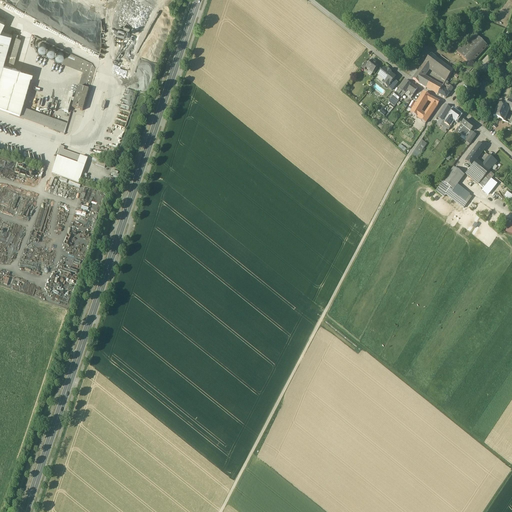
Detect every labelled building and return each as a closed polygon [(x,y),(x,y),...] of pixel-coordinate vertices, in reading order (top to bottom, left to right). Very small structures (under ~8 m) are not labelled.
[(0,20),(0,77),(12,36),(11,36),(0,33),(0,31),(4,23),(0,20)] [(129,34),(131,29),(118,25),(115,34),(122,37),(120,42),(125,44),(130,46),(133,35),(129,34)] [(462,50),(458,54),(470,66),(488,47),(476,35),(462,50)] [(12,36),(0,77),(0,99),(12,104),(20,76),(11,74),(21,41),(12,36)] [(46,50),(47,48),(46,47),(45,46),(44,45),(42,44),(41,45),(39,46),(38,47),(38,49),(38,50),(39,52),(41,52),(42,53),(44,52),(45,52),(46,50)] [(55,54),(55,52),(55,51),(54,49),(53,48),(51,48),(49,49),(48,49),(47,51),(47,52),(47,54),(48,55),(49,56),(51,57),(53,56),(54,55),(55,54)] [(64,58),(64,57),(64,55),(63,54),(61,53),(60,52),(58,52),(56,53),(55,55),(55,56),(55,58),(56,59),(58,60),(59,61),(61,60),(63,60),(64,58)] [(92,64),(67,53),(61,64),(82,73),(79,85),(89,88),(95,69),(92,64)] [(446,66),(431,55),(424,64),(430,68),(439,75),(446,66)] [(378,67),(374,64),(375,62),(372,60),(368,65),(366,68),(370,71),(370,70),(374,73),(378,67)] [(430,68),(424,64),(419,71),(425,75),(430,68)] [(486,65),(481,70),(485,73),(489,69),(486,65)] [(454,72),(446,66),(439,75),(447,81),(454,72)] [(391,73),(388,71),(387,72),(384,69),(378,76),(386,82),(384,85),(387,87),(388,87),(394,79),(395,78),(390,74),(391,73)] [(425,75),(419,71),(413,79),(419,84),(424,77),(425,75)] [(424,77),(419,84),(422,86),(427,79),(424,77)] [(398,83),(394,79),(388,87),(392,90),(398,83)] [(427,79),(422,86),(426,88),(431,81),(427,79)] [(411,85),(405,81),(399,89),(403,92),(405,93),(411,85)] [(442,87),(431,81),(426,88),(433,93),(438,95),(441,90),(442,87)] [(411,86),(407,91),(409,92),(413,96),(417,90),(411,86)] [(449,86),(445,91),(444,91),(449,94),(453,89),(449,86)] [(89,90),(78,87),(72,108),(83,111),(89,90)] [(444,91),(441,90),(438,95),(446,99),(449,94),(444,91)] [(430,97),(423,93),(418,102),(425,106),(427,102),(430,97)] [(0,99),(0,110),(65,134),(67,124),(0,99)] [(418,102),(417,102),(412,109),(420,114),(421,113),(425,106),(418,102)] [(499,104),(493,116),(503,121),(508,110),(509,108),(505,107),(499,104)] [(445,105),(437,118),(440,120),(442,121),(450,108),(445,105)] [(426,116),(421,113),(420,114),(412,109),(410,113),(426,124),(429,118),(426,116)] [(453,110),(449,116),(453,119),(457,122),(461,116),(453,110)] [(445,122),(444,123),(449,127),(453,119),(449,116),(445,122)] [(445,122),(443,121),(442,121),(440,120),(439,121),(440,122),(439,124),(449,130),(450,128),(449,127),(444,123),(445,122)] [(474,127),(465,120),(456,131),(461,136),(465,138),(470,131),(474,127)] [(477,136),(470,131),(465,138),(461,136),(460,138),(470,145),(477,136)] [(422,142),(418,149),(422,152),(426,144),(422,142)] [(479,143),(465,161),(471,165),(485,147),(479,143)] [(80,156),(64,151),(61,158),(78,164),(80,156)] [(489,156),(484,162),(492,168),(497,162),(489,156)] [(476,162),(472,167),(484,178),(489,172),(481,166),(476,162)] [(492,168),(484,162),(481,166),(489,172),(492,168)] [(484,178),(472,167),(466,175),(478,185),(484,178)] [(464,209),(473,197),(457,185),(464,176),(453,168),(442,183),(450,189),(446,195),(464,209)] [(494,175),(489,172),(484,178),(478,185),(483,189),(494,175)] [(503,198),(511,202),(511,199),(511,195),(506,192),(503,198)]
